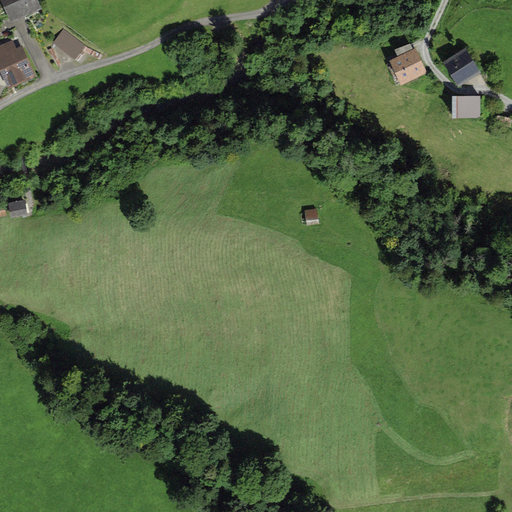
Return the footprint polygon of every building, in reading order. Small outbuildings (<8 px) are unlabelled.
[(39,0),(5,0),(14,21),(43,9),(39,0)] [(86,45),(62,29),(53,43),(77,59),(86,45)] [(15,44),(0,48),(0,61),(12,87),(39,75),(27,51),(15,44)] [(469,54),(449,66),(462,86),(482,74),(469,54)] [(415,58),(395,66),(404,89),(424,81),(415,58)] [(486,100),(458,99),(457,120),(485,121),(486,100)] [(24,200),(9,203),(11,214),(26,211),(24,200)] [(319,214),(307,214),(307,227),(319,227),(319,214)]
